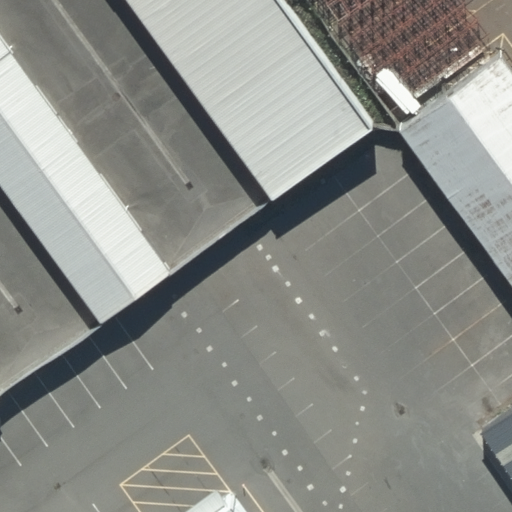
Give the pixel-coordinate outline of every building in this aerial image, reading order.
[(0,0),(0,172),(74,276),(158,215),(2,0),(0,0)] [(361,86),(299,0),(157,0),(268,153),(361,86)] [(511,31),(499,13),(399,85),(511,242),(511,31)] [(511,398),(478,422),(511,470),(511,398)] [(274,511),(222,440),(122,511),(274,511)]
